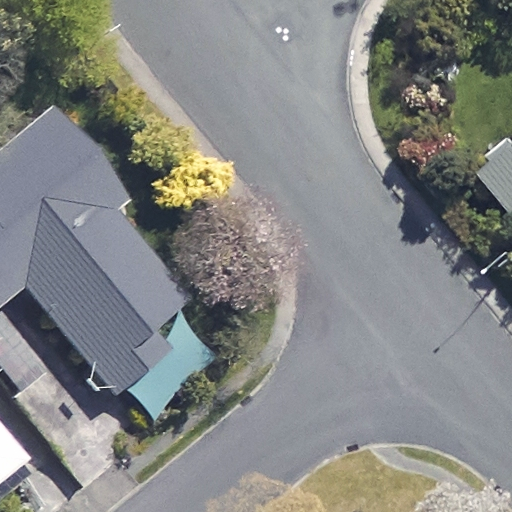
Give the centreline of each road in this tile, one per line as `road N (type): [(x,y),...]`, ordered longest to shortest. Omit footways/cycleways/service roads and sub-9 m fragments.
road 1 (residential): [(176,0),(420,308)]
road 2 (residential): [(182,511),(420,308)]
road 3 (residential): [(420,308),(511,420)]
